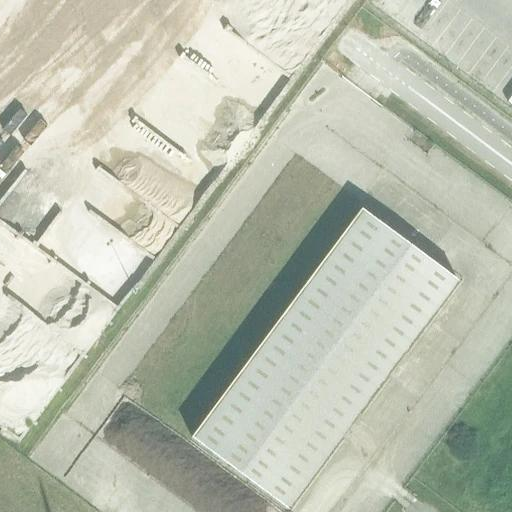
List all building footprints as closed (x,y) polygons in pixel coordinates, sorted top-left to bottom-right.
[(359,0),(329,0),(349,14),(359,0)] [(428,3),(411,24),(429,38),(446,17),(428,3)] [(67,254),(119,293),(176,218),(98,160),(72,194),(86,204),(55,245),(67,254)] [(0,327),(7,332),(67,253),(0,203),(0,327)] [(360,208),(190,436),(287,508),(457,280),(360,208)] [(412,240),(431,254),(445,235),(426,221),(412,240)]
